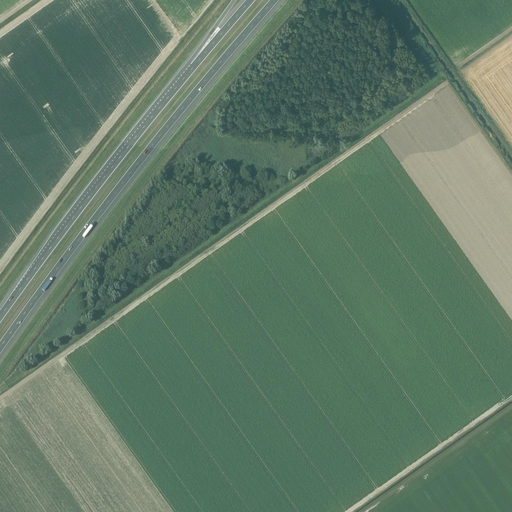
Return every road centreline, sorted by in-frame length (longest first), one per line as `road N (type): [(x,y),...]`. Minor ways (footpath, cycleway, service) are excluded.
road 1 (motorway): [(0,347),(274,0)]
road 2 (motorway): [(190,70),(0,316)]
